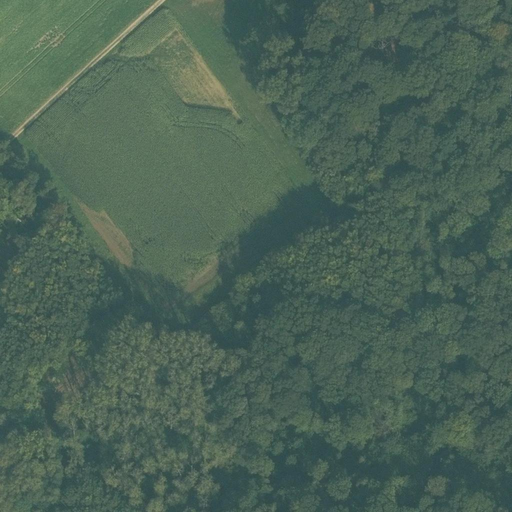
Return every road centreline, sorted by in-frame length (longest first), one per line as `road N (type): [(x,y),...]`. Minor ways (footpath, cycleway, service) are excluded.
road 1 (track): [(511,91),(0,466)]
road 2 (track): [(9,511),(0,498),(0,147),(160,0)]
